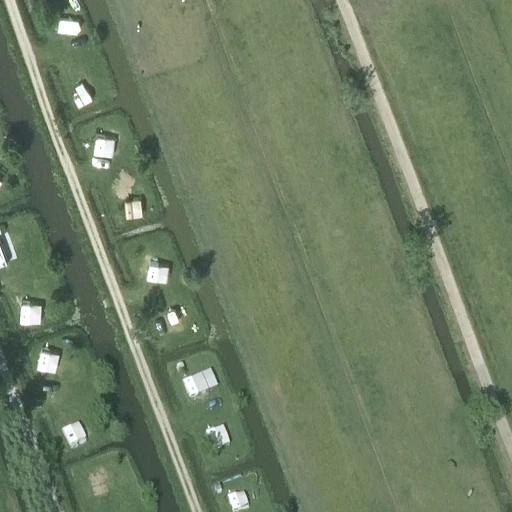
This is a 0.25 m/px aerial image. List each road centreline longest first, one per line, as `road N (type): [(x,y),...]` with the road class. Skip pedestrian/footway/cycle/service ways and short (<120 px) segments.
road 1 (track): [(7,0),(196,511)]
road 2 (track): [(340,0),(511,436)]
road 3 (track): [(0,364),(56,511)]
